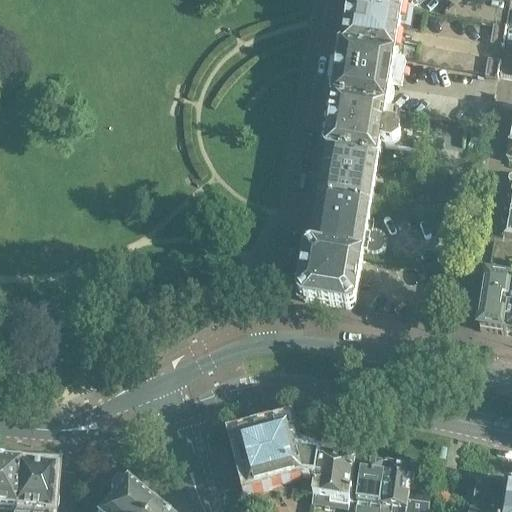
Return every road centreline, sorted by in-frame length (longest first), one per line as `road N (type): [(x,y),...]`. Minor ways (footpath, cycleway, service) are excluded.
road 1 (residential): [(262,343),(252,305),(286,216),(322,0)]
road 2 (residential): [(175,417),(269,392),(511,440)]
road 3 (residential): [(462,368),(511,90)]
road 4 (residential): [(462,368),(298,341),(262,343)]
